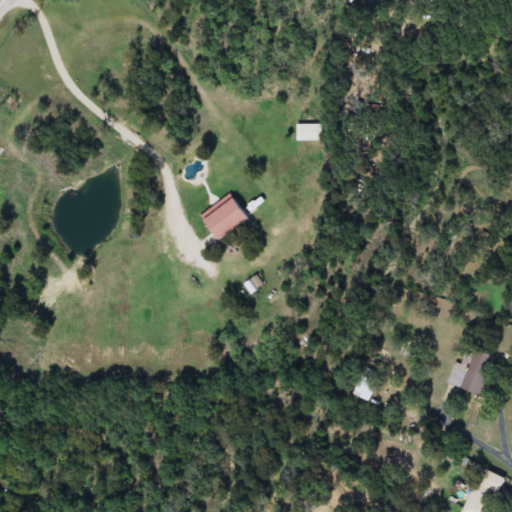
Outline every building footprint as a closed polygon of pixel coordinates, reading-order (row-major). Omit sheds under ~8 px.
[(324,142),(298,142),(298,124),(324,124),(324,142)] [(227,241),(205,216),(232,191),(254,216),(227,241)] [(447,383),(456,363),(461,365),(469,348),(494,359),(477,396),(447,383)] [(350,393),(364,368),(372,373),(369,379),(375,383),(365,402),(350,393)] [(509,491),(500,511),(461,511),(474,477),(509,491)]
